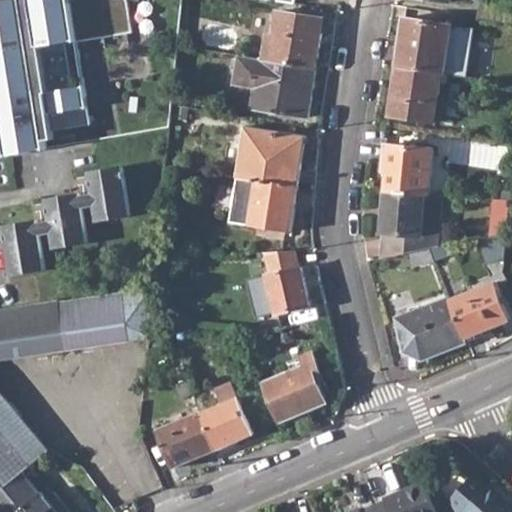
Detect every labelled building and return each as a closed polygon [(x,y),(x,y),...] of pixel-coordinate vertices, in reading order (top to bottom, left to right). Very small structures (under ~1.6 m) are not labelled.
[(0,0),(0,84),(12,157),(48,152),(47,141),(54,140),(53,131),(92,125),(79,42),(135,33),(129,0),(0,0)] [(266,60),(319,67),(326,19),(280,12),(276,35),(271,34),(266,60)] [(444,74),(447,74),(455,25),(407,18),(399,67),(444,74)] [(255,108),(312,117),(319,67),(266,60),(241,56),(237,85),(258,88),(255,108)] [(391,116),(437,123),(444,74),(399,67),(391,116)] [(259,180),(300,186),(308,137),(249,128),(241,177),(259,180)] [(434,143),(447,144),(448,135),(434,133),(434,143)] [(465,161),(505,165),(507,146),(468,141),(465,161)] [(428,193),(431,193),(435,149),(387,146),(385,166),(389,167),(388,190),(428,193)] [(96,205),(99,221),(133,215),(123,164),(89,170),(94,193),(96,205)] [(300,186),(259,180),(252,225),(293,231),(300,186)] [(388,190),(384,232),(382,259),(431,248),(433,236),(425,235),(427,215),(428,193),(388,190)] [(84,206),(82,194),(82,192),(48,197),(52,220),(53,233),(56,249),(91,243),(84,206)] [(94,193),(82,194),(84,206),(96,205),(94,193)] [(440,216),(442,195),(431,193),(428,193),(427,215),(440,216)] [(49,270),(42,235),(40,223),(39,220),(5,225),(14,276),(49,270)] [(53,233),(52,220),(40,223),(42,235),(53,233)] [(485,237),(488,263),(504,260),(508,232),(485,237)] [(431,248),(436,260),(452,254),(449,245),(431,248)] [(269,274),(278,313),(313,306),(303,267),(301,268),(297,250),(267,252),(272,274),(269,274)] [(496,282),(451,300),(468,343),(484,336),(482,332),(511,320),(496,282)] [(52,451),(0,392),(0,361),(154,335),(156,319),(158,295),(159,286),(0,312),(0,511),(69,511),(53,492),(46,498),(40,492),(39,494),(23,475),(52,451)] [(156,319),(166,321),(169,296),(158,295),(156,319)] [(419,348),(424,360),(468,343),(451,300),(451,298),(397,318),(405,353),(419,348)] [(266,382),(283,422),(329,402),(319,379),(325,377),(318,360),(266,382)] [(179,383),(185,399),(195,395),(189,379),(179,383)] [(203,413),(218,449),(256,433),(234,383),(218,388),(225,405),(208,411),(203,398),(197,399),(203,413)] [(218,449),(203,413),(160,431),(174,467),(218,449)] [(116,511),(115,508),(85,468),(52,451),(23,475),(39,494),(40,492),(46,498),(53,492),(69,511),(116,511)] [(452,501),(464,511),(511,511),(511,506),(476,474),(452,501)] [(373,507),(374,511),(435,511),(423,482),(385,498),(386,501),(373,507)] [(134,500),(115,508),(116,511),(136,511),(138,508),(134,500)]
